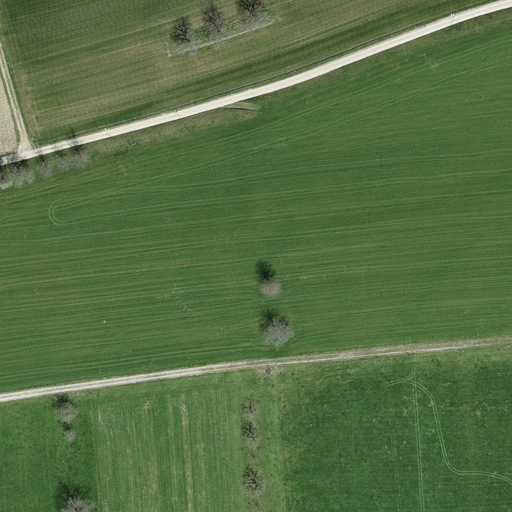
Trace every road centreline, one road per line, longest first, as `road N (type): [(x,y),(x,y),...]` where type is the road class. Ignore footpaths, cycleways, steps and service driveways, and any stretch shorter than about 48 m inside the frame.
road 1 (track): [(0,164),(284,85),(511,2)]
road 2 (track): [(0,398),(494,336)]
